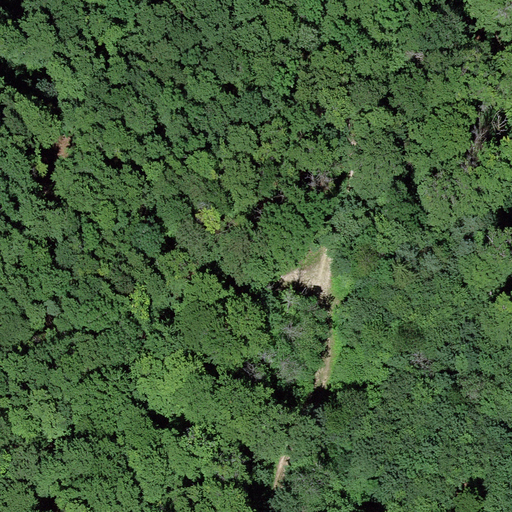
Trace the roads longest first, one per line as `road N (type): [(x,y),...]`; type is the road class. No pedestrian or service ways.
road 1 (track): [(278,511),(315,352),(364,55),(389,0)]
road 2 (track): [(0,500),(234,286),(270,282),(320,298)]
road 3 (track): [(166,0),(152,47),(71,161),(0,293)]
road 4 (track): [(511,429),(391,324),(320,298)]
